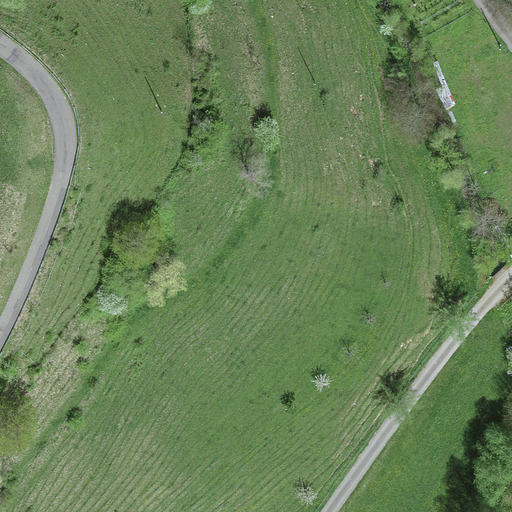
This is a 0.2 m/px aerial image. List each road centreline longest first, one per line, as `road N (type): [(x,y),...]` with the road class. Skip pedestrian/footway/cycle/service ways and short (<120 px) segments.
road 1 (unclassified): [(0,334),(49,218),(66,148),(45,84),(0,44)]
road 2 (residential): [(328,511),(470,317),(511,276)]
